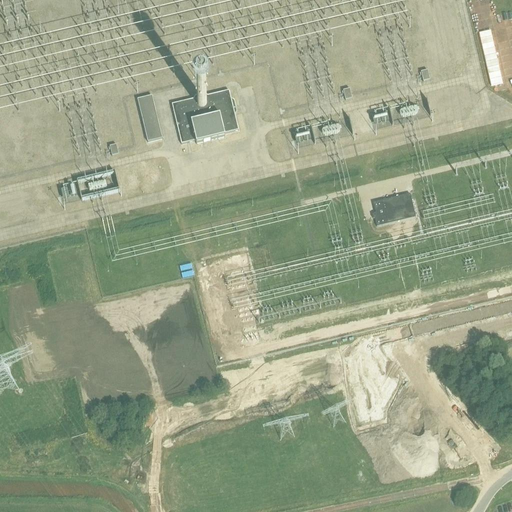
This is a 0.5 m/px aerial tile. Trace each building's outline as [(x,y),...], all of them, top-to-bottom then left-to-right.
[(421,73),(422,77),(423,82),(430,81),(428,71),(421,73)] [(350,90),(343,91),(345,101),(352,100),(350,90)] [(195,97),(193,100),(171,105),(181,145),(195,141),(196,145),(225,138),(224,134),(239,131),(235,115),(237,112),(234,100),(231,98),(229,91),(207,96),(204,94),(195,97)] [(162,140),(152,97),(137,100),(148,143),(162,140)] [(424,116),(421,103),(395,109),(398,122),(424,116)] [(387,114),(372,118),(374,125),(388,122),(387,114)] [(317,129),(320,141),(347,134),(344,122),(317,129)] [(296,142),(311,139),(309,128),(294,131),(296,142)] [(109,147),(110,151),(112,157),(119,155),(116,145),(109,147)] [(415,215),(410,195),(373,204),(376,214),(374,215),(372,215),(373,219),(375,219),(377,227),(415,218),(415,217),(415,215)]
